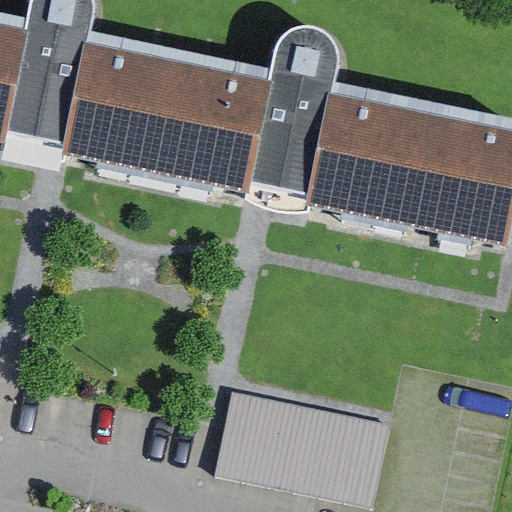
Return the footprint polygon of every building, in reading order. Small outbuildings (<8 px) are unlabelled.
[(40,0),(33,36),(10,149),(28,159),(47,163),(67,160),(90,48),(98,11),(96,1),(95,0),(40,0)] [(33,36),(0,29),(0,146),(10,149),(33,36)] [(286,47),(278,86),(255,199),(264,204),(272,208),(292,212),(306,215),(329,102),(344,59),(341,50),(336,42),(328,36),(319,33),(310,33),(300,35),(292,40),(286,47)] [(278,86),(90,48),(67,160),(255,199),(278,86)] [(511,140),(329,102),(306,215),(509,257),(511,243),(511,140)] [(396,435),(235,405),(221,477),(382,507),(396,435)]
